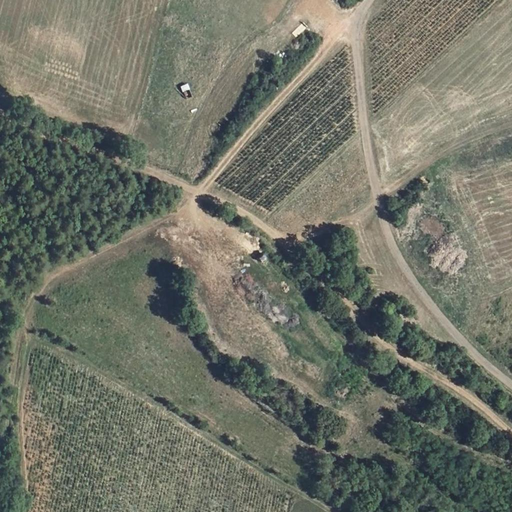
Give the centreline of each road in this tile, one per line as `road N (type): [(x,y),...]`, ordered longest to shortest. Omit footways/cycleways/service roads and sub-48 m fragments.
road 1 (track): [(355,17),(200,191),(48,277),(24,311),(19,423),(27,511)]
road 2 (track): [(0,103),(270,230),(399,356),(463,391),(511,432)]
road 3 (track): [(10,511),(8,417),(23,330),(333,511)]
road 4 (unclassified): [(511,384),(444,323),(385,229),(355,44),(355,17),(369,0)]
